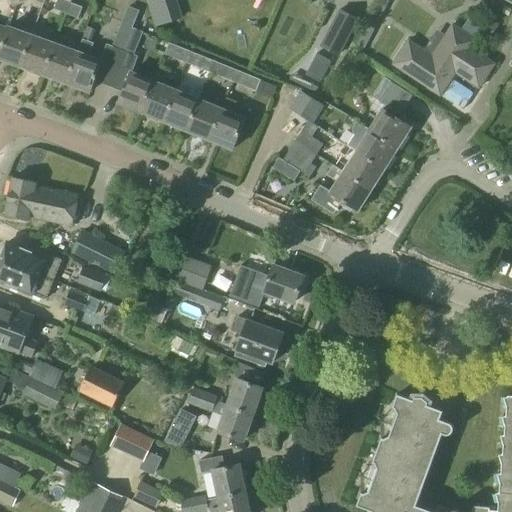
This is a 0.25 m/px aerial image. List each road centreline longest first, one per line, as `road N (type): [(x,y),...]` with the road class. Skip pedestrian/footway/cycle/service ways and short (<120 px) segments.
road 1 (residential): [(371,262),(5,116)]
road 2 (residential): [(300,511),(292,466),(299,431),(351,289),(371,262)]
road 3 (residential): [(371,262),(440,170),(461,170),(511,201)]
road 4 (residential): [(511,313),(371,262)]
